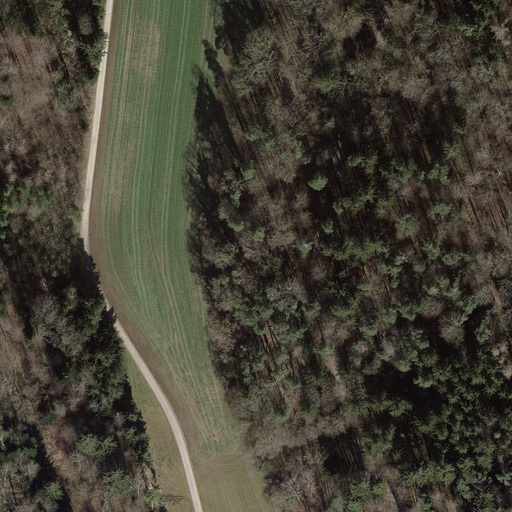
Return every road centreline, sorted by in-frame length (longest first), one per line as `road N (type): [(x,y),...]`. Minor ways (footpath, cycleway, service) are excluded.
road 1 (track): [(394,0),(326,171),(315,229),(327,347),(360,446),(402,511)]
road 2 (track): [(111,0),(85,250),(91,275),(164,396),(202,511)]
